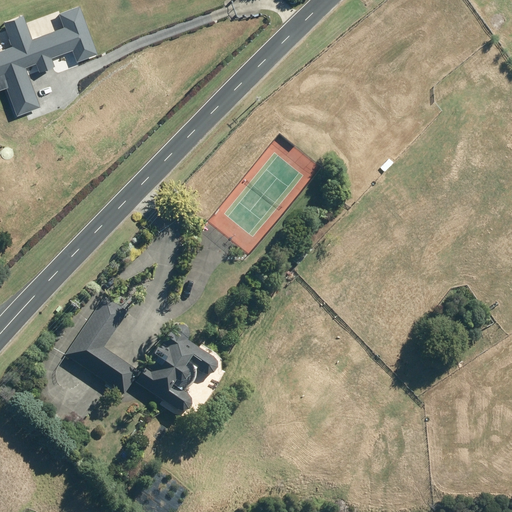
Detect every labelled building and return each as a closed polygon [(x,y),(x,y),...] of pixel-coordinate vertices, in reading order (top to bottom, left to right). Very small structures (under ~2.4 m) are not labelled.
[(0,91),(6,89),(16,115),(40,106),(25,67),(35,63),(38,71),(55,65),(52,57),(71,50),(76,61),(97,53),(79,5),(58,12),(63,27),(32,38),(23,14),(3,21),(12,45),(0,49),(0,91)] [(504,20),(500,14),(490,22),(495,28),(504,20)] [(291,260),(296,264),(310,249),(304,244),(291,260)] [(123,394),(139,371),(103,347),(126,312),(103,297),(65,354),(115,388),(112,392),(119,397),(122,393),(123,394)] [(190,333),(188,328),(182,325),(176,326),(172,330),(171,329),(162,341),(167,344),(164,348),(159,345),(135,381),(163,400),(178,410),(184,412),(189,410),(192,405),(192,399),(189,395),(182,390),(185,390),(188,388),(191,386),(194,384),(196,381),(197,378),(198,375),(198,372),(198,368),(203,372),(209,374),(214,372),(217,367),(217,361),(214,357),(198,347),(187,339),(190,333)]
